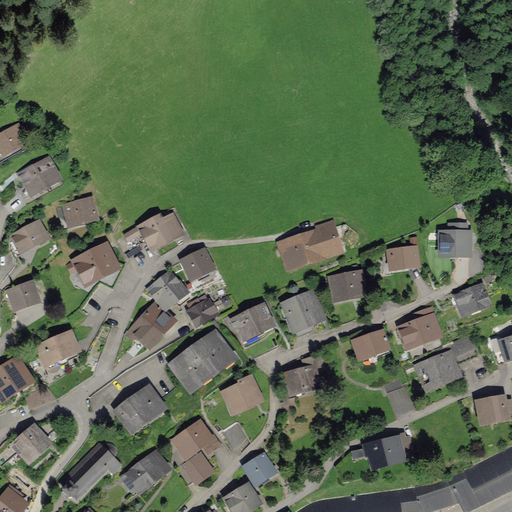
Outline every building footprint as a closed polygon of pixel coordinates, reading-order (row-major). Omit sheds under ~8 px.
[(297,54),(272,56),(274,80),(298,78),(297,54)] [(15,128),(0,136),(0,159),(25,146),(15,128)] [(56,183),(44,161),(13,178),(25,200),(56,183)] [(89,196),(64,202),(71,229),(95,223),(89,196)] [(176,208),(141,229),(155,255),(193,236),(176,208)] [(47,246),(34,223),(5,240),(11,251),(16,260),(17,263),(47,246)] [(334,224),(277,241),(288,275),(344,257),(334,224)] [(435,234),(436,259),(468,259),(467,233),(435,234)] [(124,248),(131,261),(146,253),(139,240),(124,248)] [(117,274),(108,246),(68,259),(78,287),(117,274)] [(215,272),(205,248),(180,258),(190,282),(215,272)] [(416,250),(389,253),(392,277),(419,273),(416,250)] [(363,273),(328,280),(332,307),(368,301),(363,273)] [(165,278),(144,293),(159,314),(180,300),(165,278)] [(33,283),(3,294),(10,315),(41,304),(33,283)] [(384,293),(387,302),(398,298),(395,289),(384,293)] [(489,314),(479,289),(447,301),(457,327),(489,314)] [(313,294),(278,308),(290,336),(324,323),(313,294)] [(210,297),(184,311),(194,330),(220,317),(210,297)] [(261,306),(229,321),(243,349),(275,334),(261,306)] [(144,308),(125,335),(150,352),(169,326),(144,308)] [(337,316),(341,327),(355,322),(352,311),(337,316)] [(438,340),(429,317),(392,332),(401,355),(438,340)] [(391,354),(383,331),(346,345),(355,367),(391,354)] [(64,333),(31,349),(44,376),(76,360),(64,333)] [(232,360),(214,336),(174,365),(191,389),(232,360)] [(481,355),(471,338),(451,350),(460,366),(481,355)] [(511,363),(511,341),(495,346),(501,367),(511,363)] [(463,376),(451,350),(409,370),(422,396),(463,376)] [(15,362),(0,370),(0,405),(30,388),(15,362)] [(281,376),(288,403),(328,393),(321,366),(281,376)] [(240,385),(225,392),(234,411),(233,411),(234,412),(254,403),(251,397),(257,394),(249,378),(239,383),(240,385)] [(401,380),(386,386),(389,396),(405,389),(401,380)] [(25,398),(29,409),(55,399),(47,388),(31,393),(25,398)] [(148,390),(118,412),(132,431),(162,409),(148,390)] [(511,423),(505,399),(473,407),(479,431),(511,423)] [(214,446),(203,426),(169,446),(180,465),(214,446)] [(35,432),(9,451),(24,471),(50,451),(35,432)] [(410,463),(406,440),(362,449),(367,472),(410,463)] [(101,445),(100,444),(98,445),(91,453),(89,454),(83,461),(81,462),(82,462),(75,469),(73,470),(74,471),(67,477),(66,478),(61,483),(60,484),(61,485),(64,488),(62,491),(63,492),(64,492),(69,497),(69,498),(70,499),(73,496),(76,499),(75,499),(77,501),(78,499),(82,495),(84,494),(83,493),(90,487),(92,486),(91,485),(98,479),(100,478),(99,477),(106,471),(108,470),(111,473),(110,473),(112,475),(114,473),(113,473),(120,466),(120,467),(122,465),(120,464),(113,457),(114,456),(114,455),(115,454),(115,453),(115,452),(115,451),(115,450),(114,449),(114,448),(113,447),(112,446),(111,446),(110,445),(108,445),(107,445),(106,445),(105,446),(104,446),(103,447),(101,445)] [(511,444),(447,478),(460,503),(464,511),(469,511),(511,491),(510,490),(511,488),(511,444)] [(169,476),(152,454),(120,480),(137,502),(169,476)] [(265,454),(243,469),(258,490),(279,475),(265,454)] [(214,475),(201,455),(179,469),(191,489),(214,475)] [(431,511),(460,503),(447,478),(436,484),(330,497),(290,511),(431,511)] [(251,511),(261,506),(248,484),(219,501),(225,511),(251,511)] [(23,496),(10,485),(0,497),(0,511),(19,511),(24,506),(19,501),(23,496)]
